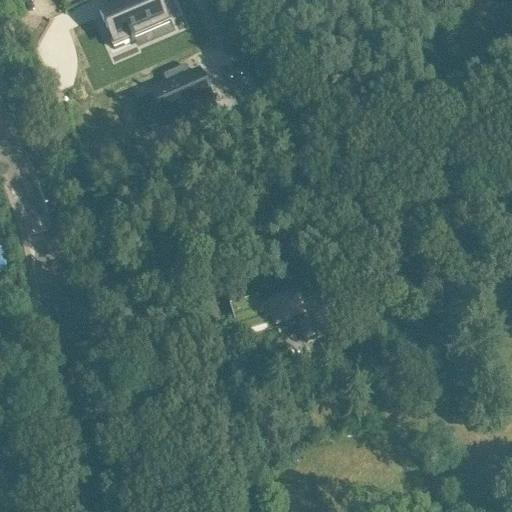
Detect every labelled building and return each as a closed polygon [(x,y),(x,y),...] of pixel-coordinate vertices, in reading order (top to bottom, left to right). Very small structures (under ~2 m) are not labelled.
[(115,10),(100,17),(108,36),(108,35),(114,50),(124,45),(124,46),(130,43),(131,45),(135,44),(134,42),(160,30),(169,27),(157,0),(119,0),(122,7),(115,10)] [(511,0),(444,0),(443,32),(511,34),(511,33),(511,0)] [(167,86),(151,94),(165,127),(196,113),(201,124),(217,117),(212,106),(214,105),(199,72),(190,76),(186,67),(163,77),(167,86)] [(299,318),(306,340),(313,338),(314,341),(328,337),(322,320),(316,322),(313,313),(315,312),(308,292),(269,304),(275,325),(299,318)] [(267,329),(264,321),(269,320),(266,310),(261,312),(257,301),(229,311),(239,339),(267,329)]
